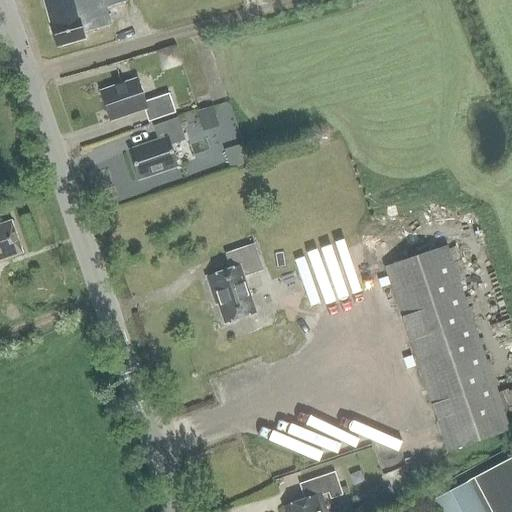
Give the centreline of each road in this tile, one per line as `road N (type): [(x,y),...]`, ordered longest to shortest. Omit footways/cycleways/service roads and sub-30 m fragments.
road 1 (tertiary): [(173,511),(0,10)]
road 2 (unknown): [(26,85),(259,0)]
